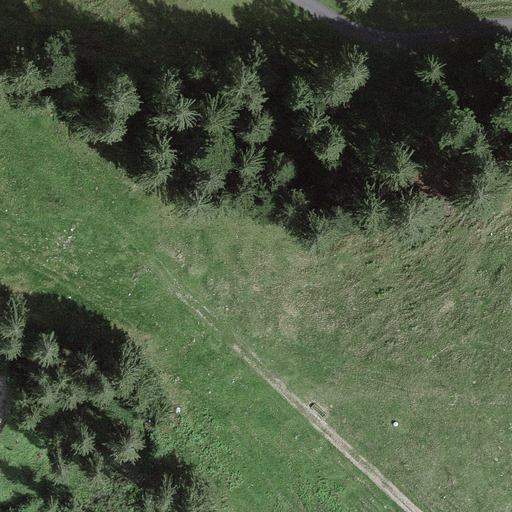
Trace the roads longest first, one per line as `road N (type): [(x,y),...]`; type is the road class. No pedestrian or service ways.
road 1 (track): [(407,511),(0,194)]
road 2 (track): [(511,26),(386,29),(305,0)]
